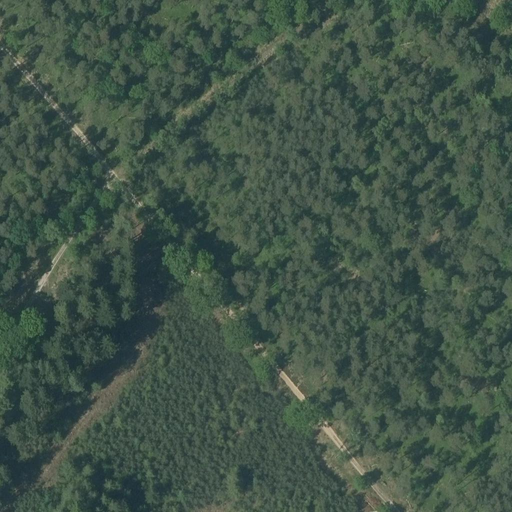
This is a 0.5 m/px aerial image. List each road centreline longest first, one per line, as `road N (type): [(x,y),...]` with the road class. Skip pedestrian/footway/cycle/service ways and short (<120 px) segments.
road 1 (track): [(116,178),(392,511)]
road 2 (unknown): [(116,178),(335,0)]
road 3 (track): [(116,178),(0,359)]
road 4 (track): [(0,40),(116,178)]
